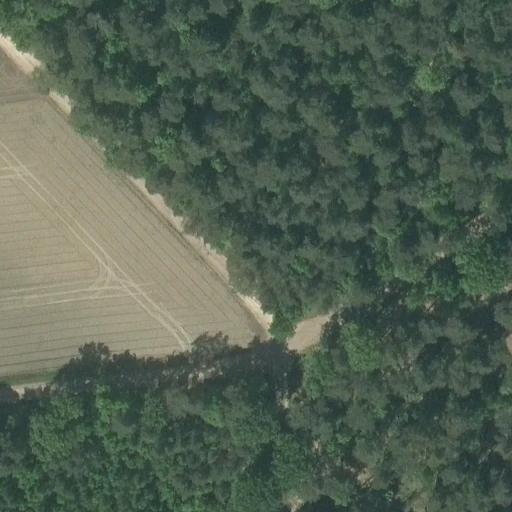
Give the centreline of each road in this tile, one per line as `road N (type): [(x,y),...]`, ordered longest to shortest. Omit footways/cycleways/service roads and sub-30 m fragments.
road 1 (track): [(0,35),(235,283),(280,344)]
road 2 (track): [(280,344),(260,357),(0,390)]
road 3 (track): [(511,205),(280,344)]
road 4 (track): [(280,344),(280,511)]
